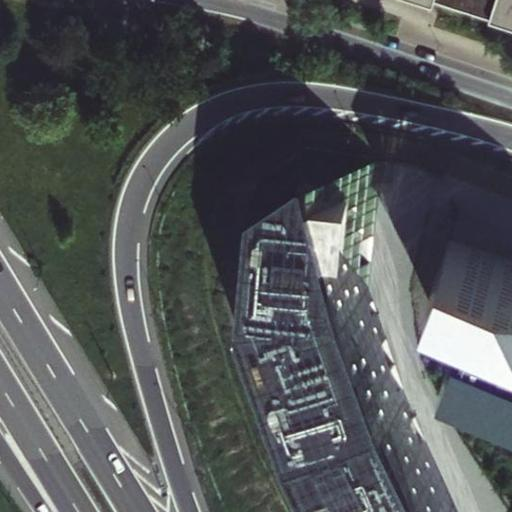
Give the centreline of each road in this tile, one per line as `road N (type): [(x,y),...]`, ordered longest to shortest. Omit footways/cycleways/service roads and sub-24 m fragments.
road 1 (trunk): [(189,511),(139,347),(125,260),(136,196),(163,145),(233,99),(294,91),(511,137)]
road 2 (tertiary): [(511,99),(262,20)]
road 3 (trunk): [(136,511),(0,289)]
road 4 (trunk): [(0,386),(76,511)]
